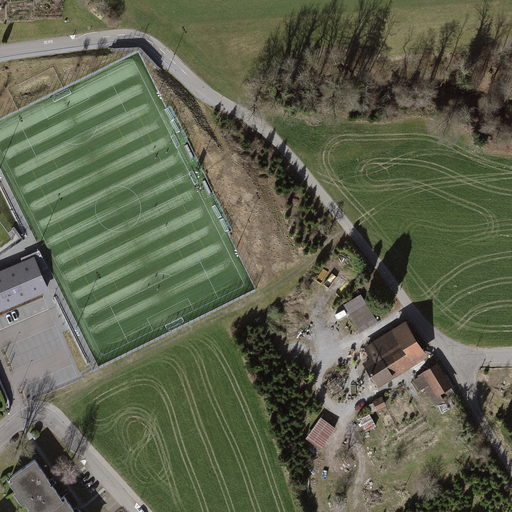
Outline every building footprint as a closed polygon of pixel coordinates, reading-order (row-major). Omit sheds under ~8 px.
[(34,255),(0,269),(0,309),(49,289),(34,255)] [(361,293),(344,304),(361,331),(378,321),(361,293)] [(370,356),(363,360),(378,384),(427,353),(407,320),(364,346),(370,356)] [(453,385),(438,361),(418,374),(418,376),(413,379),(420,390),(425,387),(436,404),(455,392),(451,386),(453,385)] [(373,400),(374,402),(377,409),(387,405),(383,396),(373,400)] [(377,409),(374,402),(368,404),(372,412),(377,409)] [(359,419),(366,432),(377,426),(370,413),(359,419)] [(336,427),(321,416),(306,437),(321,448),(336,427)] [(78,511),(63,491),(61,493),(34,456),(9,474),(12,478),(8,480),(14,488),(12,490),(20,501),(24,498),(29,505),(27,506),(31,511),(78,511)]
